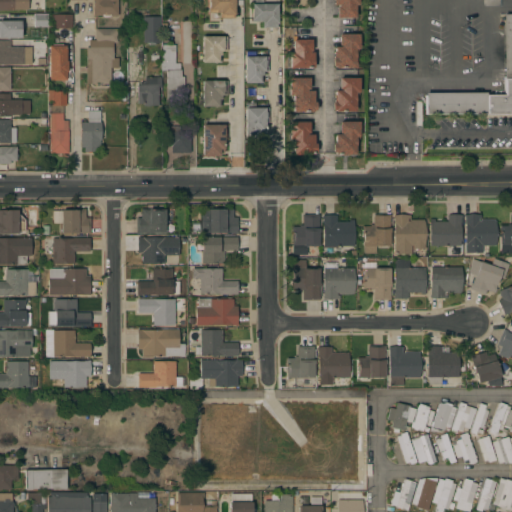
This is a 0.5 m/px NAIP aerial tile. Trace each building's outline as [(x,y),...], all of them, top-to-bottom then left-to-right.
[(0,0),(27,0),(27,10),(14,10),(14,11),(0,11),(0,0)] [(117,0),(117,16),(111,16),(109,17),(103,17),(101,16),(92,16),(92,0),(117,0)] [(234,0),(234,18),(220,18),(220,12),(208,12),(208,0),(234,0)] [(357,0),(357,5),(354,5),(354,18),(335,18),(335,5),(333,5),(333,0),(357,0)] [(277,4),(277,28),(262,28),(262,22),(251,22),(251,4),(277,4)] [(47,14),(47,27),(33,27),(33,13),(47,14)] [(71,14),(71,28),(53,28),(53,21),(50,20),(50,14),(71,14)] [(511,113),(425,115),(424,93),(486,92),(486,95),(504,95),(503,14),(511,14),(511,113)] [(160,42),(143,43),(142,17),(159,17),(160,42)] [(0,21),(20,21),(20,38),(0,38),(0,21)] [(86,47),(88,47),(88,40),(94,40),(95,29),(116,29),(116,43),(112,43),(112,58),(117,58),(117,68),(109,68),(109,84),(86,84),(86,47)] [(358,34),(358,49),(355,49),(354,68),(334,68),(334,66),(331,66),(331,58),(333,58),(333,47),(340,47),(340,46),(338,46),(338,34),(358,34)] [(202,36),(226,36),(226,51),(221,51),(221,62),(201,62),(202,36)] [(289,68),(289,52),(292,52),(292,40),(311,40),(311,51),(309,51),(309,52),(313,52),(313,68),(289,68)] [(0,64),(0,41),(9,41),(9,47),(23,47),(23,64),(0,64)] [(166,71),(161,71),(161,45),(174,45),(174,63),(179,63),(179,70),(180,70),(180,81),(183,81),(183,99),(166,100),(166,71)] [(48,46),(65,46),(65,61),(66,61),(66,72),(65,72),(65,80),(48,80),(48,46)] [(244,56),(268,57),(268,72),(263,72),(262,83),(244,83),(244,56)] [(9,91),(0,90),(0,67),(9,67),(9,91)] [(160,77),(161,88),(157,88),(158,105),(143,106),(142,104),(137,104),(136,85),(139,85),(139,82),(144,82),(144,77),(160,77)] [(309,78),(309,89),(306,89),(306,91),(313,91),(313,102),(315,102),(315,110),(313,110),(313,112),(292,112),(292,95),(289,95),(289,93),(289,78),(309,78)] [(358,78),(358,93),(354,93),(354,111),(334,112),(334,110),(331,110),(331,102),(334,102),(334,91),(340,91),(340,89),(338,89),(338,78),(358,78)] [(202,81),(226,81),(226,95),(221,95),(221,107),(202,107),(202,81)] [(49,113),(52,113),(52,106),(51,106),(51,102),(47,102),(47,90),(53,90),(53,92),(65,91),(65,105),(62,105),(62,121),(67,121),(68,153),(49,153),(49,113)] [(0,117),(0,93),(9,93),(9,100),(20,100),(29,100),(29,114),(11,114),(11,117),(0,117)] [(245,108),(268,108),(268,122),(265,122),(265,135),(260,135),(260,139),(249,139),(249,138),(245,138),(245,108)] [(99,111),(99,122),(100,122),(100,140),(99,140),(99,148),(96,148),(96,152),(83,152),(83,147),(80,147),(80,141),(79,141),(79,122),(87,122),(87,111),(99,111)] [(486,117),(497,117),(497,129),(486,129),(486,117)] [(0,143),(0,119),(10,120),(10,128),(15,128),(15,142),(10,142),(10,143),(0,143)] [(309,122),(309,133),(306,133),(306,134),(313,134),(313,143),(315,143),(315,152),(313,152),(313,155),(292,155),(292,139),(289,139),(289,137),(288,137),(288,122),(309,122)] [(358,122),(358,137),(355,137),(355,154),(334,155),(334,152),(332,152),(332,143),(334,143),(334,134),(341,134),(341,133),(338,134),(338,122),(358,122)] [(202,125),(227,125),(227,139),(223,139),(223,152),(219,152),(219,156),(202,156),(202,125)] [(190,153),(171,153),(171,145),(161,145),(161,132),(166,132),(165,126),(179,126),(179,131),(189,131),(190,153)] [(0,147),(16,147),(16,161),(15,161),(15,166),(9,166),(9,164),(0,164),(0,147)] [(44,156),(44,169),(32,169),(32,156),(44,156)] [(90,234),(87,234),(87,233),(60,233),(60,223),(52,223),(52,211),(75,211),(75,209),(85,209),(85,218),(90,218),(90,234)] [(135,218),(140,218),(140,210),(164,209),(164,211),(171,210),(171,224),(164,224),(164,233),(152,233),(152,234),(148,234),(148,233),(136,233),(135,218)] [(232,209),(232,217),(236,217),(236,234),(200,234),(200,209),(232,209)] [(0,234),(0,210),(17,210),(17,212),(24,220),(24,231),(17,231),(17,234),(0,234)] [(318,214),(318,219),(318,228),(319,232),(318,232),(318,246),(306,246),(306,255),(291,255),(291,227),(299,226),(299,225),(302,225),(302,215),(318,214)] [(389,214),(389,219),(389,246),(375,246),(376,253),(363,254),(363,246),(362,246),(362,229),(362,226),(369,226),(369,225),(373,225),(373,214),(389,214)] [(499,229),(499,226),(507,226),(507,224),(510,224),(510,214),(511,214),(511,253),(499,253),(499,229)] [(393,219),(392,219),(392,215),(409,215),(409,219),(407,219),(407,221),(409,221),(409,220),(423,220),(423,221),(424,221),(424,249),(412,249),(412,246),(410,246),(410,254),(393,254),(393,219)] [(429,246),(429,219),(433,219),(433,222),(446,221),(446,215),(460,215),(460,218),(460,222),(459,222),(459,246),(429,246)] [(465,244),(464,244),(464,215),(480,215),(480,218),(477,218),(477,221),(480,221),(480,219),(494,219),(494,221),(495,221),(495,245),(481,245),(481,253),(465,253),(465,244)] [(321,218),(321,216),(335,216),(335,222),(348,222),(348,220),(352,220),(353,246),(335,246),(335,248),(322,248),(321,218)] [(51,264),(51,254),(43,254),(43,239),(51,239),(72,238),(89,237),(89,251),(73,251),(73,264),(51,264)] [(178,237),(178,255),(164,255),(164,264),(141,264),(141,253),(136,253),(136,237),(178,237)] [(236,237),(236,250),(223,250),(224,264),(201,264),(201,249),(196,249),(196,243),(201,243),(201,237),(236,237)] [(0,238),(30,238),(31,256),(26,256),(26,264),(0,264),(0,238)] [(508,264),(503,279),(499,278),(495,288),(495,289),(494,293),(486,290),(484,294),(469,289),(470,285),(471,285),(474,276),(468,273),(471,259),(490,266),(492,258),(508,264)] [(424,294),(420,294),(420,293),(407,293),(407,299),(393,299),(393,296),(393,268),(394,268),(394,259),(407,259),(407,268),(424,268),(424,294)] [(305,260),(305,267),(319,267),(319,300),(302,300),(302,290),(299,290),(299,288),(291,288),(291,285),(292,260),(305,260)] [(372,300),(372,290),(368,290),(368,288),(362,288),(362,268),(363,268),(363,262),(375,262),(375,268),(389,268),(389,300),(372,300)] [(353,268),(353,293),(352,293),(352,294),(338,295),(338,293),(336,293),(336,295),(339,295),(339,299),(321,299),(321,296),(322,296),(322,290),(323,290),(322,268),(324,268),(324,263),(336,263),(336,268),(353,268)] [(460,267),(461,293),(446,293),(446,298),(429,298),(429,295),(430,295),(429,267),(460,267)] [(152,281),(152,268),(172,268),(172,281),(178,281),(178,294),(172,294),(172,295),(158,295),(136,295),(136,281),(152,281)] [(221,269),(221,281),(237,281),(237,294),(199,294),(199,279),(192,279),(192,268),(221,269)] [(6,295),(0,295),(0,281),(4,281),(4,269),(26,269),(26,282),(35,282),(35,295),(6,295)] [(47,295),(47,277),(48,277),(48,269),(85,269),(85,276),(89,276),(89,295),(47,295)] [(497,300),(500,299),(497,292),(511,285),(511,310),(509,312),(503,315),(497,300)] [(76,299),(76,313),(89,313),(89,326),(54,326),(54,325),(48,325),(48,312),(54,312),(54,299),(76,299)] [(174,299),(174,300),(184,300),(184,311),(173,311),(173,325),(152,325),(152,312),(137,312),(137,299),(174,299)] [(195,326),(195,307),(197,307),(197,299),(210,299),(232,299),(233,306),(236,306),(237,325),(195,326)] [(0,313),(2,313),(2,300),(24,300),(25,313),(29,312),(29,325),(24,325),(24,326),(0,326),(0,313)] [(503,329),(507,331),(509,327),(511,328),(511,360),(506,358),(497,354),(500,346),(496,344),(503,329)] [(0,330),(31,330),(31,329),(36,329),(36,335),(31,335),(31,348),(29,348),(29,356),(0,356),(0,330)] [(44,357),(44,330),(52,330),(73,331),(73,343),(89,343),(89,357),(53,357),(53,358),(44,357)] [(141,356),(141,349),(136,349),(136,330),(178,330),(178,344),(183,344),(184,356),(141,356)] [(199,330),(221,330),(221,342),(236,342),(237,355),(200,356),(199,330)] [(313,346),(313,364),(312,364),(312,378),(296,378),(284,378),(284,358),(293,358),(293,357),(296,357),(296,346),(313,346)] [(384,346),(384,349),(383,349),(383,378),(368,378),(368,377),(357,377),(357,376),(353,376),(353,366),(357,367),(357,361),(356,361),(356,358),(364,358),(364,356),(367,356),(367,346),(384,346)] [(457,377),(440,377),(440,384),(428,384),(428,377),(426,377),(426,346),(440,346),(440,352),(453,352),(453,350),(457,350),(457,377)] [(347,378),(332,378),(332,384),(317,384),(317,378),(316,378),(316,351),(315,351),(315,347),(330,348),(330,353),(343,353),(343,351),(347,351),(347,378)] [(402,378),(402,386),(389,386),(389,378),(388,378),(388,350),(387,350),(387,347),(401,347),(401,353),(403,353),(403,351),(417,351),(417,353),(418,353),(418,378),(402,378)] [(484,352),(485,356),(493,354),(500,377),(499,377),(501,386),(487,386),(486,381),(477,383),(476,380),(472,381),(469,372),(473,371),(469,356),(484,352)] [(83,361),(83,360),(87,360),(89,360),(89,376),(85,376),(84,389),(62,389),(62,379),(48,379),(48,361),(83,361)] [(240,360),(240,376),(236,376),(236,387),(207,387),(207,378),(199,378),(199,360),(240,360)] [(0,387),(0,374),(5,374),(5,371),(5,366),(5,361),(26,361),(27,387),(0,387)] [(152,374),(152,362),(174,361),(174,377),(183,377),(183,386),(174,386),(174,387),(154,387),(137,387),(137,374),(152,374)] [(438,403),(442,404),(445,402),(451,405),(450,407),(455,408),(448,431),(443,429),(442,432),(429,431),(438,403)] [(459,402),(465,404),(464,405),(475,409),(468,429),(467,431),(462,430),(461,431),(456,430),(455,433),(449,431),(459,402)] [(498,402),(506,405),(505,406),(509,407),(508,409),(511,410),(511,417),(508,429),(502,427),(501,430),(498,429),(496,434),(489,432),(498,402)] [(395,403),(409,406),(408,407),(415,409),(411,423),(405,422),(404,426),(410,427),(409,431),(403,430),(403,431),(390,428),(392,421),(386,419),(388,408),(394,409),(395,403)] [(479,403),(485,405),(483,409),(488,411),(486,415),(492,417),(488,429),(484,428),(484,429),(478,427),(475,434),(469,433),(479,403)] [(418,404),(429,407),(428,410),(433,412),(429,426),(424,424),(423,426),(428,428),(427,432),(422,430),(422,431),(411,427),(418,404)] [(30,441),(30,431),(35,431),(35,432),(47,432),(47,441),(30,441)] [(415,462),(409,464),(409,462),(404,464),(395,437),(400,436),(399,434),(405,432),(415,462)] [(476,462),(469,464),(467,459),(463,461),(456,440),(460,439),(459,435),(466,432),(476,462)] [(455,462),(449,464),(447,457),(443,458),(441,452),(445,450),(444,450),(439,452),(435,440),(440,438),(439,435),(446,433),(455,462)] [(435,461),(427,464),(426,460),(417,463),(409,440),(426,434),(435,461)] [(495,460),(488,462),(487,460),(483,461),(476,439),(488,435),(495,460)] [(511,452),(511,461),(508,463),(507,463),(504,464),(497,441),(496,442),(495,438),(499,437),(500,439),(507,437),(511,452)] [(0,465),(17,465),(17,480),(10,480),(10,489),(0,489),(0,465)] [(65,469),(65,489),(49,489),(49,488),(31,489),(31,490),(24,490),(24,470),(65,469)] [(426,511),(414,507),(415,505),(410,503),(417,479),(424,478),(436,478),(426,511)] [(449,502),(454,503),(452,509),(447,508),(447,510),(442,508),(440,511),(433,511),(436,504),(430,502),(438,478),(443,480),(444,478),(451,481),(451,483),(455,484),(449,502)] [(485,478),(495,481),(486,510),(482,508),(481,511),(474,510),(485,478)] [(511,496),(508,509),(494,505),(492,511),(488,509),(490,502),(491,503),(499,478),(504,479),(510,481),(511,478),(511,496)] [(404,479),(410,481),(409,482),(415,484),(407,510),(401,509),(395,507),(388,505),(393,491),(399,493),(404,479)] [(468,511),(455,508),(457,501),(451,500),(455,487),(460,489),(464,479),(471,481),(470,482),(476,484),(468,511)] [(85,492),(85,497),(89,497),(88,511),(46,511),(46,497),(49,497),(49,492),(85,492)] [(0,511),(0,493),(3,493),(11,493),(11,500),(11,501),(11,503),(14,503),(14,507),(11,507),(11,511),(0,511)] [(44,493),(44,509),(41,509),(41,511),(31,511),(31,500),(26,500),(26,493),(44,493)] [(109,511),(109,493),(136,493),(136,498),(154,498),(154,511),(109,511)] [(202,493),(202,501),(214,501),(214,505),(215,505),(215,511),(176,511),(176,493),(202,493)] [(105,511),(91,511),(91,494),(105,494),(105,511)] [(228,511),(228,502),(229,502),(229,494),(250,494),(250,502),(250,511),(228,511)] [(290,511),(263,511),(263,501),(269,501),(269,494),(290,494),(290,511)] [(296,511),(296,506),(308,506),(308,497),(320,497),(320,511),(296,511)] [(361,500),(361,511),(336,511),(336,500),(361,500)]
